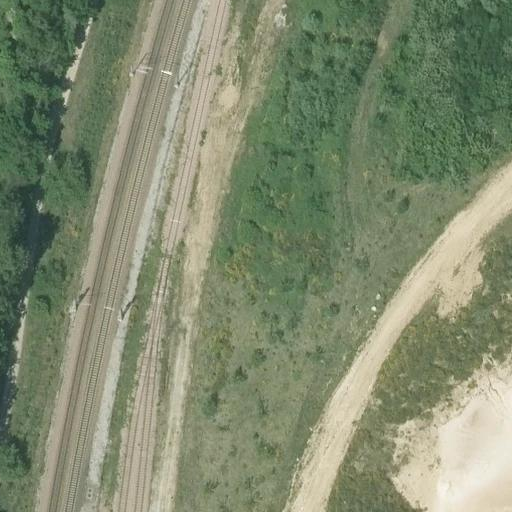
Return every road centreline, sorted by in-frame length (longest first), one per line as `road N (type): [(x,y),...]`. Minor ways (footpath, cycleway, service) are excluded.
road 1 (track): [(257,0),(221,143),(158,511)]
road 2 (track): [(0,469),(42,196),(102,0)]
